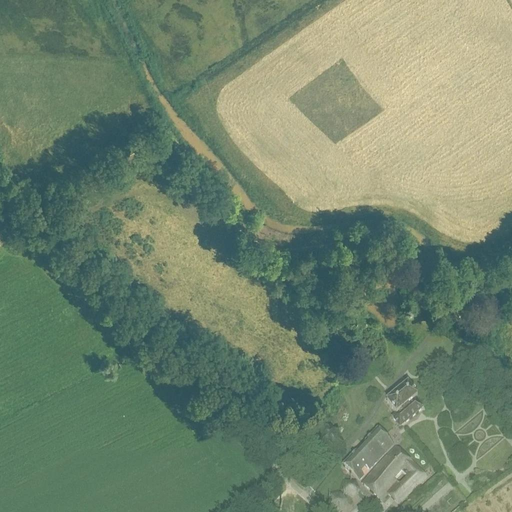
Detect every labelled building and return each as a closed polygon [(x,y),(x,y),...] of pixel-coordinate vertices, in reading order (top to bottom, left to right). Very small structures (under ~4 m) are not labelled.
[(423,409),(416,400),(417,398),(407,386),(386,403),(395,415),(391,418),(399,428),(423,409)] [(396,426),(386,431),(391,442),(401,437),(396,426)] [(359,481),(393,445),(378,430),(343,466),(359,481)] [(427,478),(395,447),(386,457),(361,483),(380,502),(387,494),(398,504),(427,478)] [(344,497),(354,498),(354,491),(345,490),(344,497)]
